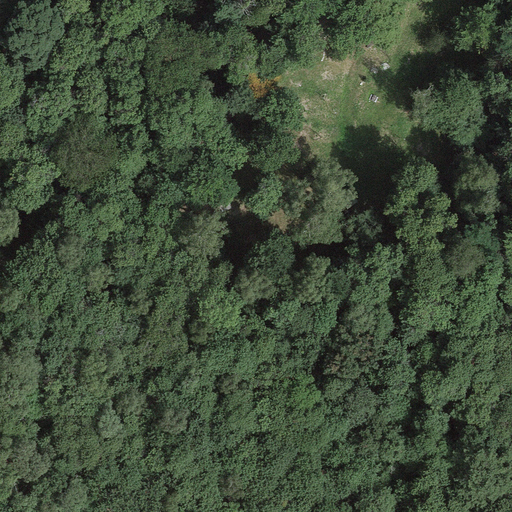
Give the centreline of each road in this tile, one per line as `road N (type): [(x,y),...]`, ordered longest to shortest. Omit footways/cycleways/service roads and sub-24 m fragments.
road 1 (track): [(136,196),(142,220),(233,330),(251,511)]
road 2 (track): [(276,0),(136,196)]
